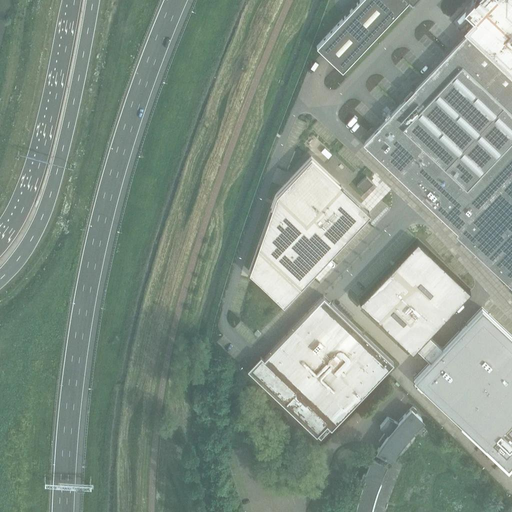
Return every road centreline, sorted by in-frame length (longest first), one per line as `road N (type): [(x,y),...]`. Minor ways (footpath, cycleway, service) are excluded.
road 1 (motorway): [(66,511),(82,312),(96,244),(119,154),(176,0)]
road 2 (unclassified): [(324,115),(271,169),(223,323),(256,355),(411,203)]
road 3 (primary): [(0,279),(49,202),(92,0)]
road 4 (primary): [(69,0),(24,175),(0,226)]
road 5 (unclassified): [(324,115),(431,0)]
road 6 (unclassified): [(511,304),(411,203)]
road 7 (unclassified): [(411,203),(324,115)]
